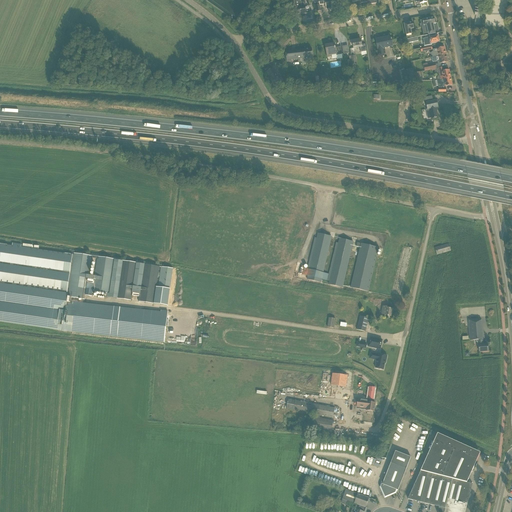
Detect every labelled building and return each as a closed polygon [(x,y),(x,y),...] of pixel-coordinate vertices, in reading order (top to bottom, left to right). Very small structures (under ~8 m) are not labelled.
[(306,14),(305,9),(304,6),(302,6),(301,1),(297,2),(297,0),(290,0),(292,6),(293,11),(296,10),(297,15),(306,14)] [(331,8),(331,9),(336,8),(334,0),(318,0),(319,5),(325,4),(326,8),(331,8)] [(421,20),(420,21),(423,36),(424,36),(436,34),(435,29),(438,28),(437,23),(436,23),(435,23),(434,18),(421,20)] [(404,24),(407,40),(407,39),(412,38),(410,29),(414,29),(413,22),(404,24)] [(382,48),(392,46),(390,36),(383,38),(383,39),(380,40),(380,39),(376,40),(376,39),(375,39),(377,49),(378,49),(380,57),(384,56),(382,48)] [(429,37),(423,39),(424,43),(423,43),(424,46),(431,45),(431,44),(439,42),(438,36),(433,37),(429,37)] [(352,41),(353,46),(353,48),(360,47),(361,52),(366,52),(365,44),(365,45),(362,46),(361,40),(352,41)] [(326,50),(327,56),(327,58),(332,57),(332,55),(335,54),(335,56),(342,54),(341,47),(337,48),(335,49),(334,44),(325,46),(326,50)] [(433,57),(446,55),(444,47),(432,50),(433,51),(430,54),(433,57)] [(313,57),(312,54),(312,49),(285,52),(286,62),(292,61),(291,60),(304,59),(304,58),(313,57)] [(447,62),(446,55),(433,57),(432,58),(433,61),(434,62),(438,61),(438,63),(440,63),(440,64),(447,62)] [(432,70),(436,69),(435,63),(428,65),(427,63),(423,64),(425,71),(432,70)] [(274,86),(281,82),(276,73),(275,74),(272,68),(266,72),(274,86)] [(443,68),(437,69),(437,70),(437,73),(439,73),(439,76),(438,77),(437,78),(437,79),(437,80),(438,80),(440,79),(450,77),(449,70),(443,71),(443,69),(443,68)] [(416,84),(413,69),(401,71),(405,87),(416,84)] [(437,80),(436,80),(438,88),(445,86),(447,86),(452,85),(450,77),(440,79),(438,80),(437,80)] [(436,101),(426,103),(428,110),(429,109),(430,111),(426,111),(428,119),(431,118),(438,117),(436,108),(438,107),(436,101)] [(301,268),(300,274),(308,276),(307,280),(321,283),(322,279),(329,281),(331,274),(329,274),(323,273),(332,237),(317,233),(316,238),(314,238),(307,269),(303,268),(303,266),(302,266),(301,268)] [(329,281),(328,285),(343,288),(354,242),(339,238),(338,243),(336,243),(329,274),(331,274),(329,281)] [(0,283),(68,293),(73,255),(66,254),(21,247),(22,244),(13,243),(12,246),(0,244),(0,283)] [(350,287),(368,292),(377,256),(379,248),(361,244),(350,287)] [(437,255),(451,251),(449,244),(434,248),(437,255)] [(403,246),(391,295),(401,297),(412,250),(413,250),(413,248),(403,246)] [(93,292),(110,294),(115,259),(74,253),(73,255),(68,293),(67,297),(83,300),(84,300),(85,292),(86,292),(85,295),(86,295),(92,296),(93,292)] [(138,302),(154,304),(168,306),(170,289),(173,268),(163,267),(160,288),(157,287),(160,267),(142,264),(136,263),(122,261),(120,273),(117,299),(132,301),(137,266),(143,267),(138,302)] [(68,293),(0,283),(0,322),(61,331),(62,331),(63,331),(164,343),(168,311),(161,310),(161,312),(82,303),(83,300),(67,297),(68,293)] [(387,307),(383,306),(382,309),(383,309),(382,314),(391,316),(393,309),(387,308),(387,307)] [(360,316),(357,330),(365,332),(368,318),(360,316)] [(468,320),(470,336),(482,335),(480,319),(468,320)] [(482,335),(470,336),(470,341),(478,340),(478,344),(479,352),(488,351),(487,344),(482,344),(482,335)] [(370,338),(368,347),(380,349),(382,340),(370,338)] [(369,358),(376,360),(376,363),(375,368),(383,370),(385,361),(386,361),(387,356),(378,354),(377,355),(370,353),(369,358)] [(332,374),(331,385),(346,387),(347,376),(332,374)] [(366,410),(369,411),(374,411),(375,403),(367,402),(368,399),(358,398),(357,407),(366,408),(366,410)] [(288,399),(286,409),(315,415),(333,418),(334,408),(288,399)] [(333,422),(314,418),(312,429),(331,432),(333,422)] [(437,434),(434,441),(477,460),(480,453),(437,434)] [(421,471),(467,482),(474,466),(475,466),(475,468),(477,463),(477,462),(477,463),(476,462),(477,460),(434,441),(433,442),(421,471)] [(400,486),(411,457),(395,451),(382,484),(381,484),(380,487),(384,494),(385,497),(395,493),(396,490),(398,490),(400,486)] [(467,483),(467,482),(421,471),(408,499),(440,507),(438,511),(464,511),(468,498),(469,498),(470,495),(469,494),(472,484),(467,483)] [(347,501),(357,504),(366,507),(369,498),(364,496),(346,490),(341,503),(346,505),(347,501)]
